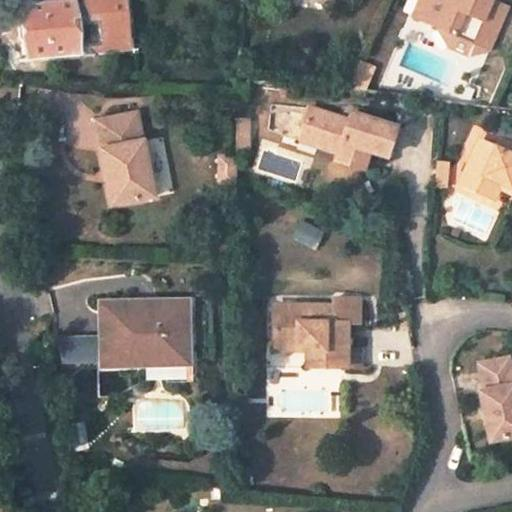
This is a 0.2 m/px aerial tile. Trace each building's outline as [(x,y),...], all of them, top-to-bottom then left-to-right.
[(129,48),(125,0),(60,0),(47,1),(24,3),(30,55),(82,51),(79,22),(103,20),(106,49),(129,48)] [(419,0),(413,16),(422,20),(430,0),(419,0)] [(493,1),(493,0),(430,0),(422,20),(456,34),(451,48),(468,55),(474,43),(493,1)] [(489,48),(508,6),(493,1),(474,43),(489,48)] [(374,68),(358,62),(346,89),(364,92),(374,68)] [(349,123),(344,122),(325,115),(307,110),(304,120),(300,132),(319,138),(316,147),(334,153),(332,161),(355,169),(357,160),(360,151),(371,154),(388,160),(397,130),(352,115),(349,123)] [(158,199),(148,142),(148,141),(146,142),(141,113),(103,119),(108,148),(106,149),(106,150),(115,206),(158,199)] [(289,115),(282,136),(283,136),(297,141),(300,132),(304,120),(289,115)] [(247,131),(236,130),(236,151),(247,152),(247,131)] [(511,153),(480,139),(464,172),(481,180),(477,190),(495,198),(503,181),(511,186),(511,153)] [(357,160),(355,169),(366,172),(371,154),(360,151),(357,160)] [(481,180),(464,172),(460,182),(477,190),(481,180)] [(236,206),(236,177),(217,177),(217,205),(236,206)] [(273,308),(273,344),(308,344),(308,355),(308,372),(362,372),(362,355),(348,355),(348,326),(354,326),(355,301),(334,301),(335,309),(273,308)] [(183,334),(182,304),(154,305),(154,315),(140,315),(141,311),(104,311),(107,365),(146,364),(146,360),(189,360),(189,335),(183,334)] [(273,354),(308,355),(308,344),(273,344),(273,354)] [(511,355),(486,362),(492,387),(485,390),(497,437),(511,433),(511,355)]
